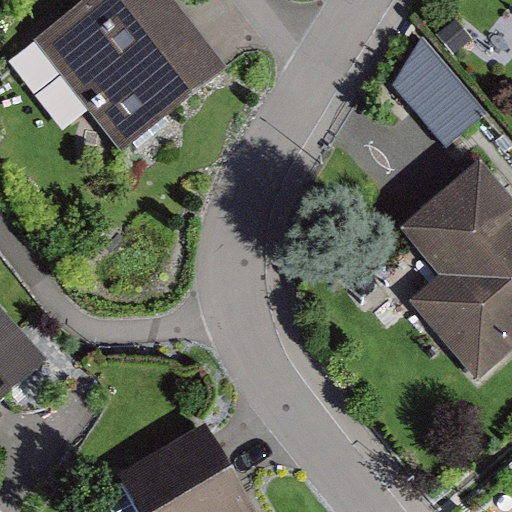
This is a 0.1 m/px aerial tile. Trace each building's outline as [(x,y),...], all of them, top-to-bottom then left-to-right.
[(209,96),(133,0),(102,0),(18,66),(105,177),(209,96)] [(438,41),(396,74),(454,148),(496,115),(438,41)] [(408,297),(473,378),(511,346),(511,193),(479,155),(399,222),(436,272),(408,297)] [(0,422),(31,394),(0,360),(0,422)] [(257,511),(208,431),(107,492),(119,511),(257,511)]
